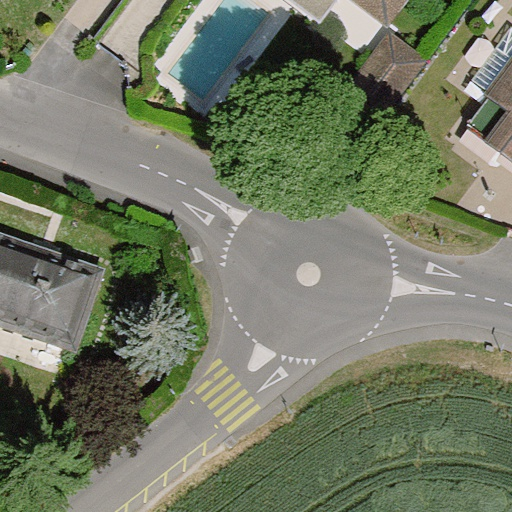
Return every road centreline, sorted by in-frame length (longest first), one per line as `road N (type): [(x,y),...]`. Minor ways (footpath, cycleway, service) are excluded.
road 1 (residential): [(258,233),(195,187),(0,118)]
road 2 (residential): [(95,511),(248,387),(287,333)]
road 3 (residential): [(376,278),(366,238),(335,212),(294,209),(258,233)]
road 4 (residential): [(511,303),(376,278)]
road 5 (residential): [(287,333),(322,338),(343,330),(361,316),(376,278)]
road 6 (residential): [(258,233),(244,275),(249,297),(287,333)]
